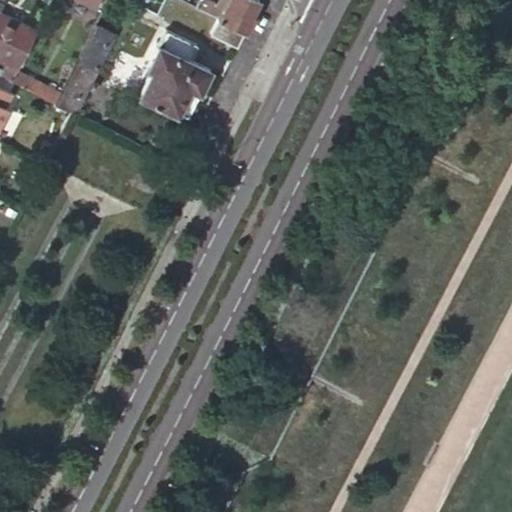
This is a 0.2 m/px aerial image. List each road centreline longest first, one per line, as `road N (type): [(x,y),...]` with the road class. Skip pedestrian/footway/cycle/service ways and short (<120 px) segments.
road 1 (secondary): [(128,511),(391,0)]
road 2 (secondary): [(332,0),(71,511)]
